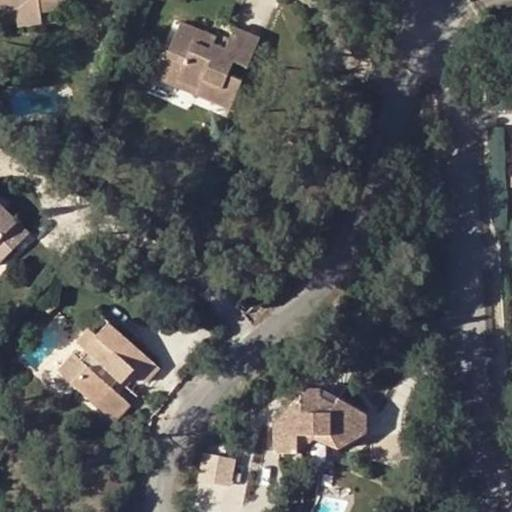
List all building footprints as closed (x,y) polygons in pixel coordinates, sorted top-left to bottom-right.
[(0,0),(0,6),(4,7),(4,10),(8,30),(31,26),(29,14),(35,13),(39,0),(0,0)] [(39,0),(35,13),(54,10),(57,4),(44,0),(39,0)] [(222,111),(231,84),(220,81),(209,77),(215,58),(227,62),(239,66),(248,38),(223,29),(219,38),(214,53),(203,49),(207,37),(173,24),(159,59),(174,64),(169,80),(189,88),(186,97),(222,111)] [(207,37),(203,49),(214,53),(219,38),(208,34),(207,37)] [(215,58),(209,77),(220,81),(227,62),(215,58)] [(174,64),(159,59),(149,83),(186,97),(189,88),(169,80),(174,64)] [(511,169),(502,170),(503,183),(511,182),(511,169)] [(2,210),(0,211),(0,261),(28,233),(2,210)] [(101,410),(115,392),(107,385),(113,377),(123,385),(132,373),(144,383),(160,365),(105,318),(94,332),(86,326),(74,342),(83,350),(77,357),(71,352),(56,370),(101,410)] [(273,423),(273,454),(298,453),(298,436),(332,436),(332,446),(340,449),(369,432),(368,414),(339,397),(335,403),(322,395),(322,387),(311,386),(273,423)] [(322,395),(335,403),(339,397),(322,387),(322,395)] [(115,392),(101,410),(119,426),(134,407),(115,392)] [(298,436),(298,453),(321,442),(332,446),(332,436),(298,436)] [(233,484),(238,457),(205,451),(200,478),(233,484)]
